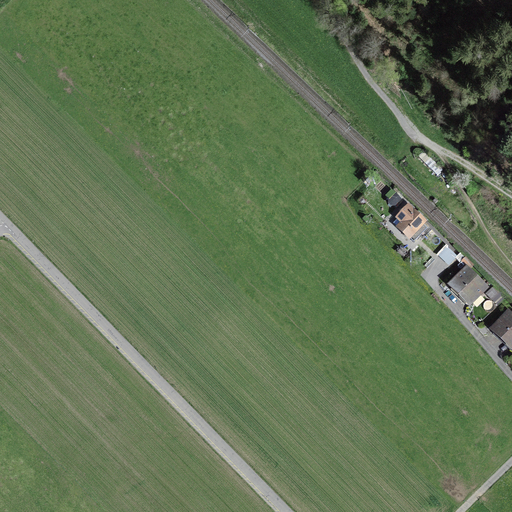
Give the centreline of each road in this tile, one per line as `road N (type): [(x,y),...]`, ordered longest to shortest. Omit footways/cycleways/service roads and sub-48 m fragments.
road 1 (tertiary): [(3,223),(285,511)]
road 2 (unclassified): [(323,0),(369,78),(437,150)]
road 3 (unclassified): [(511,375),(428,281)]
